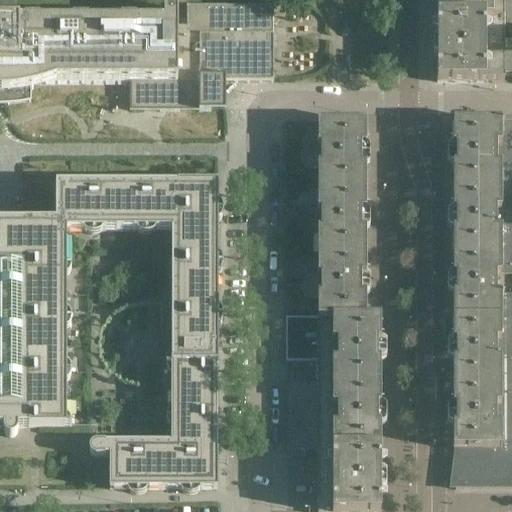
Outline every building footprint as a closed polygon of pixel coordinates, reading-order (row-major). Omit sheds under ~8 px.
[(443,0),(444,17),(504,17),(503,0),(443,0)] [(0,100),(3,100),(6,100),(6,95),(16,94),(26,92),(36,90),(46,88),(55,84),(110,84),(130,84),(130,112),(168,112),(188,112),(224,112),(224,84),(273,84),(273,81),(273,40),(273,9),(223,9),(213,9),(186,9),(186,30),(177,30),(177,16),(177,15),(176,13),(175,11),(173,9),(171,9),(168,9),(166,10),(164,12),(163,14),(163,16),(163,25),(136,25),(136,21),(120,21),(120,25),(88,25),(88,21),(72,21),(72,25),(40,25),(40,21),(24,21),(24,25),(11,25),(7,25),(7,26),(0,26),(0,100)] [(511,52),(504,53),(504,17),(444,17),(436,17),(436,50),(434,50),(433,50),(433,51),(433,58),(437,61),(437,62),(437,82),(437,83),(437,84),(438,84),(438,83),(453,83),(453,84),(454,84),(454,83),(469,83),(470,84),(471,83),(486,83),(486,84),(487,84),(487,83),(491,83),(491,84),(504,84),(504,81),(511,80),(511,52)] [(369,158),(369,150),(365,148),(365,124),(317,124),(317,146),(305,146),(300,158),(305,170),(317,170),(317,190),(366,190),(366,168),(360,168),(360,158),(368,158),(369,158)] [(511,124),(491,124),(491,125),(481,125),(481,124),(453,125),(453,156),(453,160),(453,220),(453,221),(453,225),(453,285),(453,286),(453,290),(453,322),(511,321),(511,124)] [(66,427),(67,233),(171,233),(171,445),(96,445),(94,445),(93,446),(92,447),(91,447),(90,449),(89,450),(89,452),(89,453),(89,454),(90,455),(91,456),(92,457),(93,458),(94,459),(96,459),(109,459),(109,491),(127,491),(127,488),(146,488),(146,491),(180,491),(180,488),(199,488),(199,491),(217,491),(217,329),(214,329),(214,310),(217,310),(217,276),(214,276),(214,257),(217,257),(217,224),(214,224),(214,204),(217,204),(217,186),(177,186),(177,187),(55,187),(55,224),(0,223),(0,429),(3,429),(3,433),(3,434),(4,436),(6,437),(7,439),(9,439),(10,439),(12,439),(13,438),(15,438),(16,436),(16,435),(17,434),(17,433),(17,429),(71,429),(71,427),(66,427)] [(369,223),(369,222),(369,215),(366,213),(366,190),(317,190),(317,211),(305,211),(300,223),(305,235),(317,235),(317,255),(366,255),(366,232),(360,232),(360,223),(368,223),(369,223)] [(369,288),(369,280),(366,278),(366,255),(317,255),(317,276),(305,276),(300,288),(305,300),(317,300),(317,321),(366,321),(366,320),(366,297),(360,297),(360,288),(368,288),(369,288)] [(380,420),(380,416),(380,356),(380,355),(380,351),(380,320),(366,320),(366,321),(317,321),(286,321),(286,364),(318,364),(318,365),(317,365),(317,385),(286,385),(286,452),(318,452),(318,471),(318,472),(318,473),(318,493),(318,494),(318,495),(317,511),(379,511),(380,485),(380,481),(380,480),(380,420)] [(455,492),(511,491),(511,322),(453,322),(453,351),(453,355),(453,356),(453,416),(453,420),(453,452),(453,453),(455,453),(455,492)]
